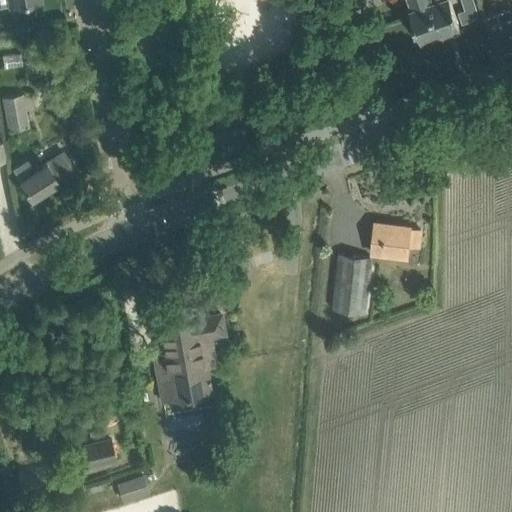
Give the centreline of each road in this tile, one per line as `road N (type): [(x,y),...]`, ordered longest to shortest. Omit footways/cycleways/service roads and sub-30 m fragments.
road 1 (tertiary): [(126,233),(384,139)]
road 2 (residential): [(126,233),(91,0)]
road 3 (tertiary): [(0,298),(126,233)]
road 4 (residential): [(384,139),(357,0)]
road 5 (tertiary): [(384,139),(511,97)]
